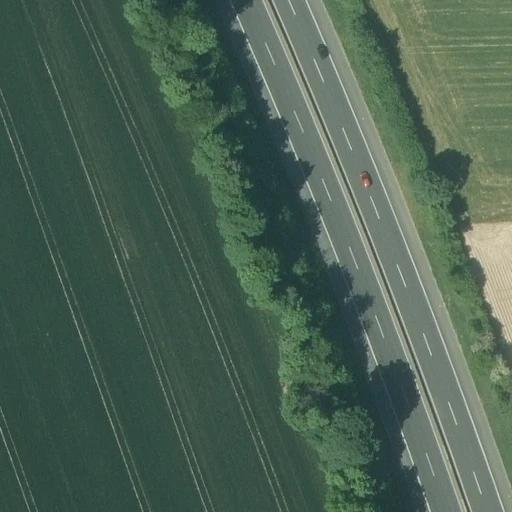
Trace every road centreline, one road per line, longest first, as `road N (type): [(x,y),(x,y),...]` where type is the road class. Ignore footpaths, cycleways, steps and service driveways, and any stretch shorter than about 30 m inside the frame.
road 1 (motorway): [(247,0),(346,238),(445,511)]
road 2 (motorway): [(486,511),(378,215),(288,0)]
